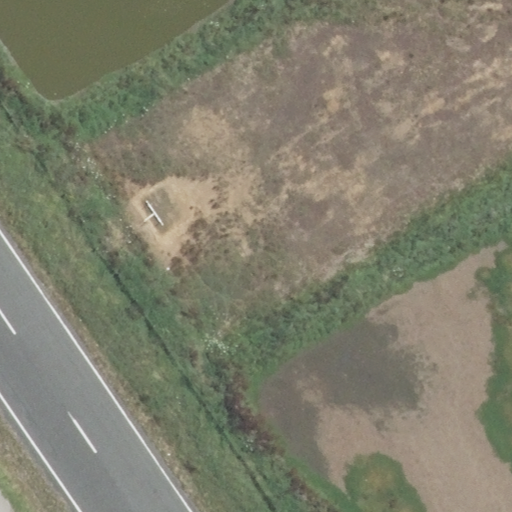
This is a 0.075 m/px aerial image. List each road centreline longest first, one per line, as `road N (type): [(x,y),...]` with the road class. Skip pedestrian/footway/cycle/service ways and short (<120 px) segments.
road 1 (unknown): [(35,357),(511,54)]
road 2 (tertiary): [(0,306),(140,511)]
